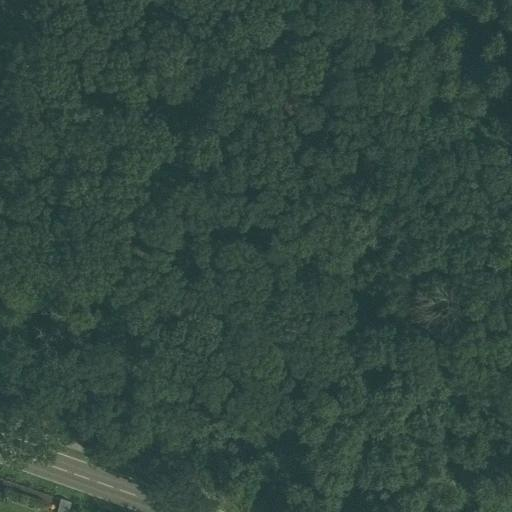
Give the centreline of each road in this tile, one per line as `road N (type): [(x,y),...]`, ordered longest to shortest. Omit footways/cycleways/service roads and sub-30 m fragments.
road 1 (track): [(394,0),(450,511)]
road 2 (secondary): [(177,511),(0,449)]
